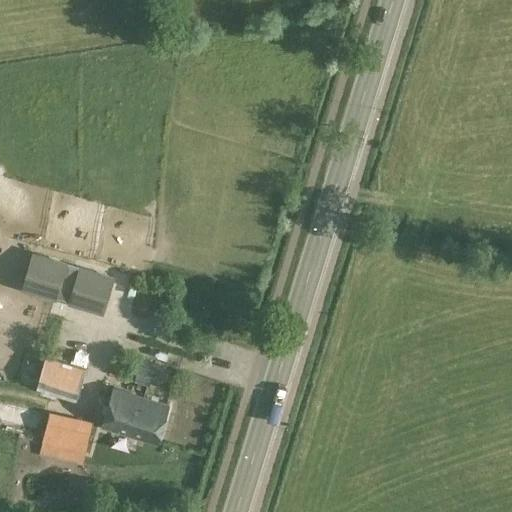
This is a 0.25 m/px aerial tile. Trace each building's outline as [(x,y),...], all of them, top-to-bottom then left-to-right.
[(20,289),(56,300),(57,297),(72,302),(71,305),(103,314),(110,289),(115,275),(79,264),(78,268),(67,265),(68,261),(32,250),(20,289)] [(47,354),(36,389),(76,400),(87,366),(47,354)] [(161,385),(167,366),(137,358),(131,377),(161,385)] [(0,384),(17,383),(16,375),(0,375),(0,384)] [(114,387),(102,426),(158,443),(170,403),(114,387)] [(0,402),(0,423),(34,429),(37,407),(0,402)] [(50,411),(40,455),(83,465),(94,421),(50,411)]
